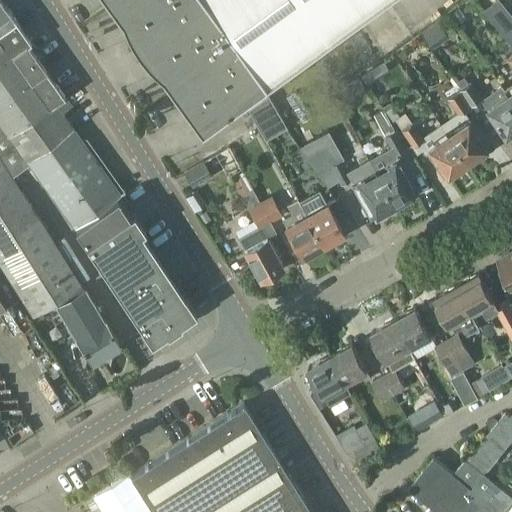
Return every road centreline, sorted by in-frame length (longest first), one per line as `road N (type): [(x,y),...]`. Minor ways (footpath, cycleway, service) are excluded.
road 1 (unclassified): [(253,337),(45,0)]
road 2 (unclassified): [(0,497),(253,337)]
road 3 (residential): [(253,337),(511,187)]
road 4 (unclassified): [(365,511),(253,337)]
